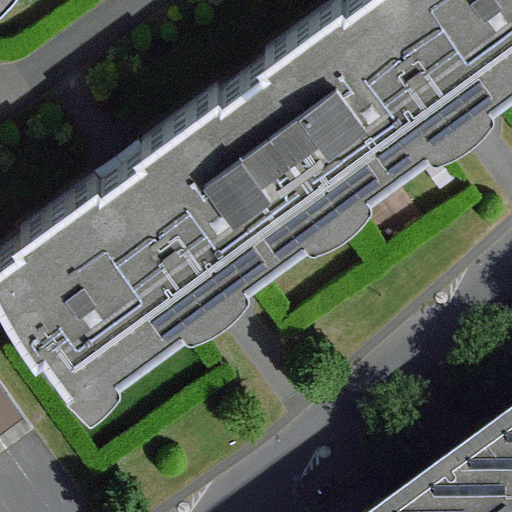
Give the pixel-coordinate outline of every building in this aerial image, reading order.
[(247,70),(333,187),(354,172),(368,174),(432,127),(434,112),(455,97),(384,0),(332,0),(268,47),(272,52),(247,70)] [(511,0),(384,0),(455,97),(475,81),(490,84),(511,68),(511,0)] [(125,159),(210,275),(230,260),(245,263),(309,216),(312,202),(333,187),(247,70),(223,87),(219,83),(145,137),(148,142),(125,159)] [(23,225),(26,231),(0,250),(0,267),(12,293),(40,335),(49,330),(80,372),(105,354),(118,356),(188,305),(189,290),(210,275),(125,159),(102,175),(98,170),(23,225)] [(0,426),(22,409),(0,378),(0,426)] [(511,511),(511,438),(409,511),(511,511)]
